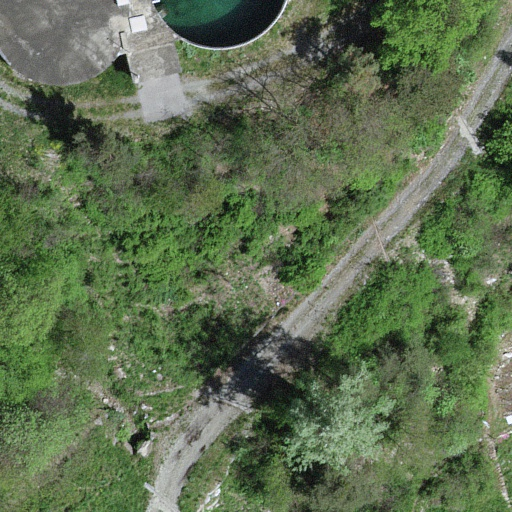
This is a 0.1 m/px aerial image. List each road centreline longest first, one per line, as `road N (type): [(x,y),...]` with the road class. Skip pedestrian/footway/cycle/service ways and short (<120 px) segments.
road 1 (track): [(163,511),(189,443),(408,194),(511,32)]
road 2 (track): [(354,0),(267,72),(60,111),(0,92)]
